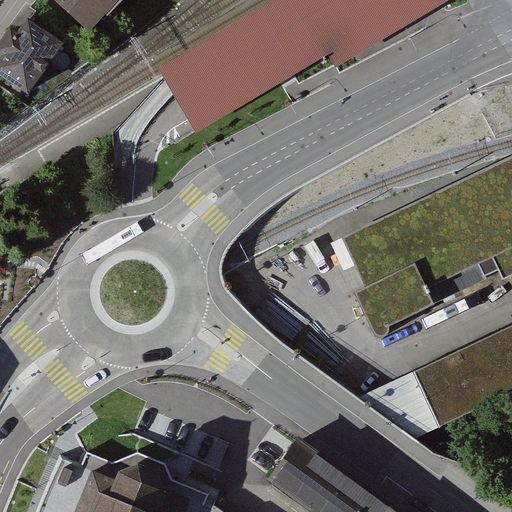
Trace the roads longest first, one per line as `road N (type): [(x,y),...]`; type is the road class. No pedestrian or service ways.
road 1 (tertiary): [(511,35),(265,162),(168,242)]
road 2 (tertiary): [(183,320),(460,511)]
road 3 (tertiary): [(0,448),(63,381),(113,346)]
road 4 (tertiary): [(168,242),(131,230),(96,242),(75,272),(76,309)]
